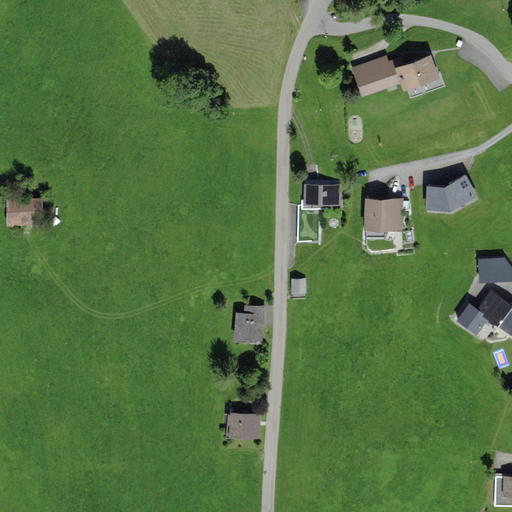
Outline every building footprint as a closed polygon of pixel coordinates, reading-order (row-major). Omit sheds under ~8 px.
[(362,98),(400,84),(403,92),(440,79),(431,55),(395,68),(393,60),(389,61),(386,56),(351,68),(362,98)] [(443,184),(428,183),(427,214),(451,214),(479,201),(466,173),(443,184)] [(341,185),(304,185),(303,200),(301,200),(301,205),(298,205),(298,243),(319,243),(319,210),(321,210),(321,207),(341,206),(341,185)] [(46,197),(6,197),(6,227),(46,227),(46,197)] [(404,199),(367,197),(365,229),(403,231),(404,199)] [(478,259),(480,284),(511,281),(511,269),(505,257),(478,259)] [(306,296),(306,278),(291,279),(291,297),(306,296)] [(511,305),(491,290),(478,310),(470,304),(457,322),(476,336),(488,320),(511,336),(511,305)] [(263,342),(265,306),(244,305),(243,313),(235,313),(234,341),(263,342)] [(260,440),(261,414),(226,412),(225,439),(260,440)] [(511,471),(495,471),(495,506),(511,506),(511,471)]
